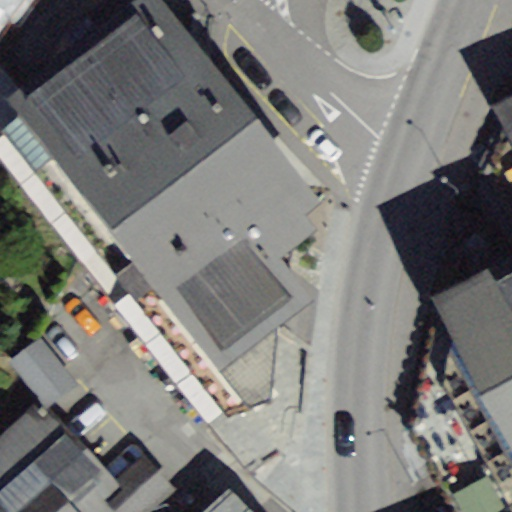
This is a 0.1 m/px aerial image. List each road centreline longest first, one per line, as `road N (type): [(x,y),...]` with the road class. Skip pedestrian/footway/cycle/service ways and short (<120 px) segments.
road 1 (tertiary): [(358,511),(348,356),(385,219)]
road 2 (residential): [(200,0),(255,55),(385,219)]
road 3 (tertiary): [(385,219),(472,0)]
